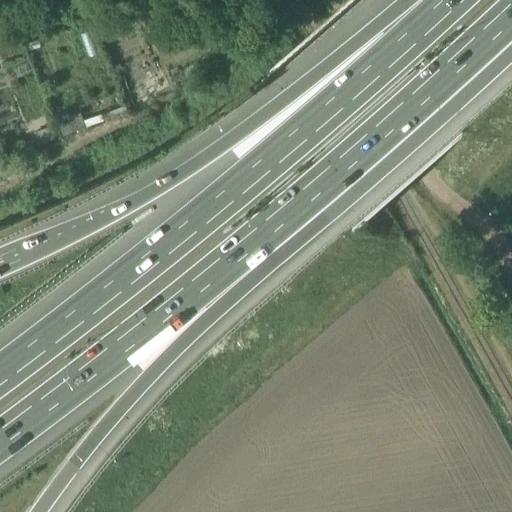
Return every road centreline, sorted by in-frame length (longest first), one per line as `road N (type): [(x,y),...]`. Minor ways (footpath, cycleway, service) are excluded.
road 1 (motorway): [(455,0),(0,377)]
road 2 (motorway): [(435,0),(390,16),(198,164),(112,216),(0,263)]
road 3 (motorway): [(250,241),(511,14)]
road 4 (motorway): [(38,511),(250,241)]
road 5 (motorway): [(0,439),(250,241)]
